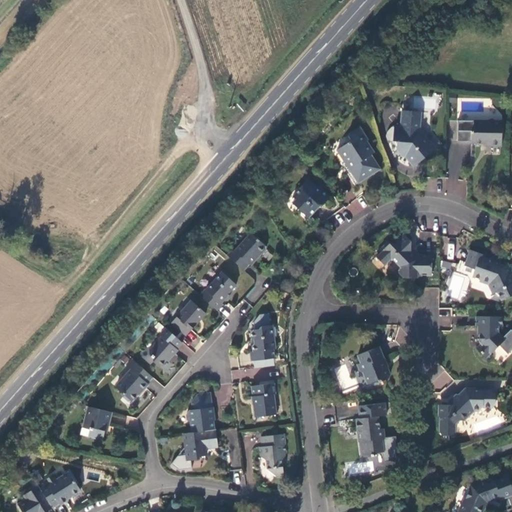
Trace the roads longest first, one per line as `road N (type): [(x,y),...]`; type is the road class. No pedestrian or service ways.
road 1 (primary): [(0,410),(224,158)]
road 2 (residential): [(303,310),(328,258),(398,207),(442,207),(511,236)]
road 3 (track): [(0,222),(73,257),(109,229),(179,149),(206,136)]
road 4 (primary): [(224,158),(367,0)]
road 5 (residential): [(322,511),(304,395),(303,310)]
road 6 (unclassified): [(180,0),(205,81),(200,126),(224,158)]
road 7 (residential): [(303,310),(417,318),(429,333),(428,369)]
road 8 (residential): [(317,511),(233,491),(154,486)]
road 9 (residential): [(154,486),(147,423),(202,354)]
